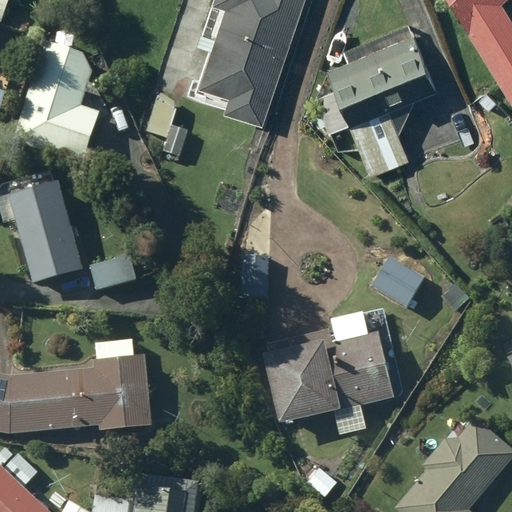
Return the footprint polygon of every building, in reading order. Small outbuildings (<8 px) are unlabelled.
[(19,5),(4,0),(0,0),(0,18),(2,12),(15,16),(19,5)] [(194,89),(226,100),(220,115),(258,128),(301,0),(209,0),(208,5),(222,10),(211,41),(196,36),(193,46),(207,51),(194,89)] [(511,0),(436,0),(509,107),(511,104),(511,26),(498,6),(503,0),(511,0)] [(331,92),(310,100),(325,135),(345,127),(367,179),(406,162),(396,139),(411,103),(434,93),(406,26),(340,53),(345,64),(323,74),(331,92)] [(42,47),(10,143),(80,166),(97,117),(110,121),(110,119),(96,91),(83,86),(86,77),(77,59),(42,47)] [(174,111),(169,110),(171,104),(153,99),(139,146),(162,153),(159,160),(176,164),(185,134),(169,130),(174,111)] [(54,187),(0,202),(0,226),(12,223),(30,288),(78,274),(54,187)] [(134,257),(86,269),(92,293),(140,281),(134,257)] [(268,258),(239,257),(237,298),(266,299),(268,258)] [(426,278),(385,257),(368,290),(409,310),(426,278)] [(262,350),(265,360),(256,362),(272,431),(388,403),(371,336),(330,346),(327,334),(262,350)] [(0,436),(8,437),(96,429),(97,434),(148,430),(141,359),(90,364),(90,373),(6,380),(0,379),(0,436)] [(467,511),(511,457),(511,456),(470,422),(464,429),(460,425),(454,424),(450,428),(450,433),(454,437),(457,437),(456,439),(443,442),(419,471),(423,474),(391,511),(467,511)] [(42,511),(21,492),(36,476),(15,456),(12,460),(1,450),(0,451),(0,511),(42,511)] [(336,486),(315,468),(303,483),(324,500),(336,486)] [(93,500),(91,511),(189,511),(193,489),(134,482),(131,505),(93,500)]
